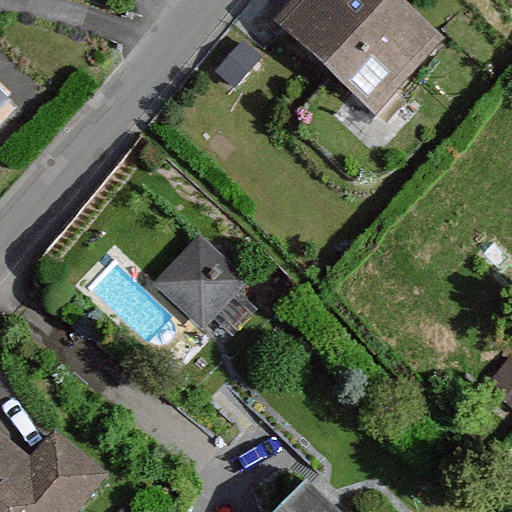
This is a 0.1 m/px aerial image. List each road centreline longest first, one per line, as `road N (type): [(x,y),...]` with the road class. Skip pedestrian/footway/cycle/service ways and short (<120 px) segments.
road 1 (residential): [(204,0),(125,114),(0,247)]
road 2 (unknown): [(0,300),(218,467)]
